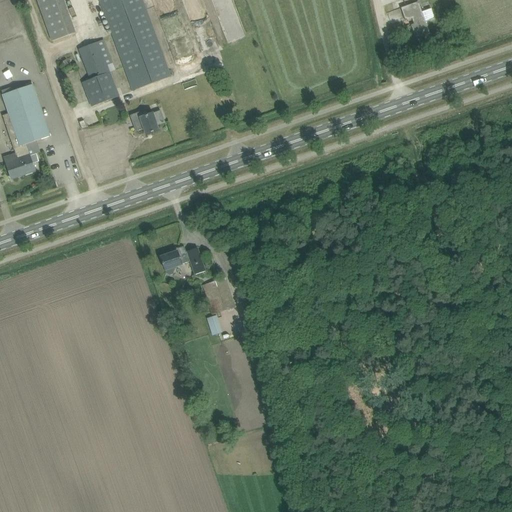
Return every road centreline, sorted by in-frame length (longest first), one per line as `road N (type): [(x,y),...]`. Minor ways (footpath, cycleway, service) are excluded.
road 1 (primary): [(0,243),(511,65)]
road 2 (track): [(26,0),(100,208)]
